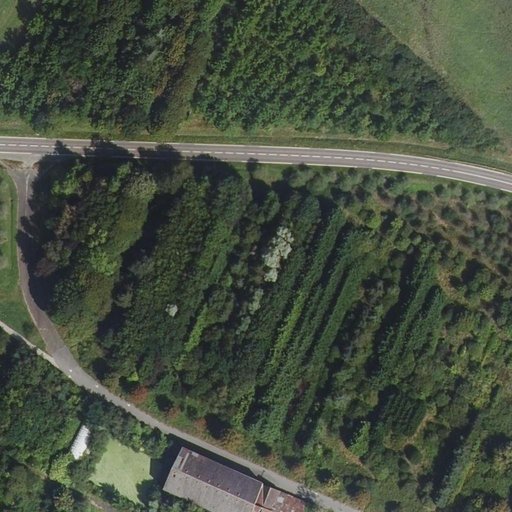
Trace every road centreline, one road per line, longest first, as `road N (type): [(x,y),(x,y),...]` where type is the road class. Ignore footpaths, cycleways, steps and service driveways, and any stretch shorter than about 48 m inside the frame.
road 1 (unclassified): [(340,511),(132,411),(71,370),(30,287),(27,146)]
road 2 (secondary): [(511,185),(330,157),(27,146)]
